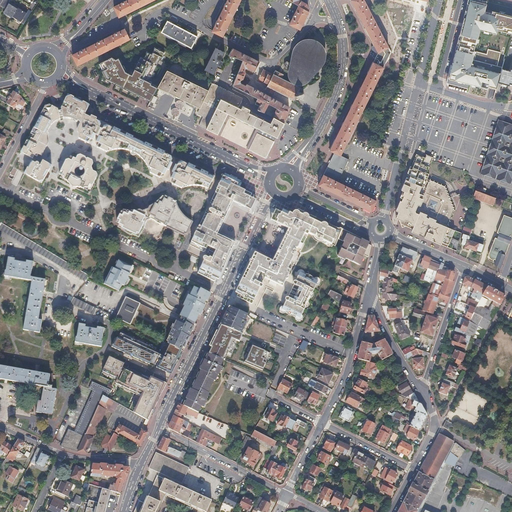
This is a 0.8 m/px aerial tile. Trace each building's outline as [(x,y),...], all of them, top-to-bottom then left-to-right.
[(9,0),(1,0),(0,2),(0,7),(4,10),(9,2),(10,0),(9,0)] [(113,7),(118,17),(152,0),(127,0),(117,5),(113,7)] [(212,30),(223,36),(223,34),(239,0),(227,0),(226,4),(217,21),(213,30),(212,30)] [(292,0),(293,0),(292,2),(298,6),(308,11),(306,4),(299,0),(298,0),(292,0)] [(385,62),(387,58),(390,52),(388,47),(387,48),(384,41),(364,0),(351,0),(353,4),(355,9),(360,19),(363,25),(371,42),(373,45),(371,46),(374,52),(374,54),(372,57),(374,58),(385,62)] [(496,35),(498,31),(511,34),(511,31),(511,8),(479,0),(468,0),(458,40),(475,44),(478,30),(496,35)] [(18,7),(9,2),(4,10),(3,12),(12,17),(12,16),(18,7)] [(299,29),(308,11),(298,6),(289,24),(299,29)] [(18,7),(12,16),(20,22),(22,20),(26,12),(18,7)] [(28,10),(26,12),(22,20),(25,21),(30,12),(28,10)] [(161,33),(191,48),(197,36),(188,32),(176,26),(167,21),(161,33)] [(72,55),(77,65),(129,39),(124,29),(120,31),(97,43),(74,54),(72,55)] [(500,73),(502,67),(497,66),(500,52),(489,49),(487,58),(484,58),(485,54),(473,51),(475,44),(458,40),(455,52),(456,52),(454,58),(453,59),(454,60),(453,63),(452,63),(452,65),(453,65),(448,83),(468,89),(469,85),(470,85),(485,88),(487,88),(488,87),(492,88),(496,88),(497,84),(499,77),(499,76),(500,73)] [(301,88),(299,87),(301,84),(310,77),(320,63),(322,60),(323,56),(323,51),(321,48),(318,44),(314,42),(310,41),(304,42),(301,44),(298,46),(296,49),(295,52),(291,72),(290,75),(291,79),(289,82),(281,78),(283,74),(276,70),(275,71),(274,70),(273,74),(262,68),(261,70),(261,69),(258,74),(259,75),(257,80),(268,86),(266,90),(267,90),(266,91),(274,95),(276,91),(292,99),(292,100),(293,101),(293,100),(295,101),(295,100),(296,100),(297,100),(298,100),(299,100),(300,99),(301,100),(301,98),(300,98),(302,94),(303,95),(304,94),(303,93),(303,92),(302,92),(301,92),(299,91),(301,88)] [(112,58),(100,64),(103,71),(102,71),(106,78),(114,82),(115,83),(115,84),(139,96),(145,99),(146,98),(150,99),(157,86),(151,83),(151,85),(146,82),(157,59),(158,60),(162,52),(152,47),(149,54),(144,51),(141,58),(138,57),(129,74),(124,72),(118,58),(115,60),(112,58)] [(225,52),(215,47),(204,69),(214,74),(218,67),(220,68),(222,61),(221,60),(225,52)] [(243,54),(232,49),(229,56),(244,63),(233,85),(258,99),(256,103),(260,106),(258,110),(264,113),(269,105),(277,109),(273,118),(282,122),(286,115),(289,107),(246,84),(243,85),(238,82),(237,81),(238,78),(240,78),(244,72),(243,70),(244,68),(246,67),(254,71),(259,62),(243,54)] [(384,66),(373,61),(371,65),(367,73),(363,80),(359,88),(355,96),(352,104),(348,112),(344,119),(340,127),(336,135),(332,143),(328,150),(334,152),(339,155),(346,142),(349,136),(384,66)] [(189,101),(201,107),(208,92),(165,70),(157,85),(169,91),(189,101)] [(499,77),(497,84),(508,86),(508,83),(510,82),(511,82),(511,71),(511,74),(509,75),(507,75),(500,73),(499,76),(499,77)] [(197,115),(202,117),(198,125),(200,126),(206,129),(217,135),(223,123),(227,115),(227,114),(244,121),(259,129),(275,137),(276,138),(282,127),(283,125),(284,123),(282,122),(273,118),(272,120),(271,122),(249,111),(249,110),(242,107),(242,108),(238,106),(242,99),(212,84),(208,92),(201,107),(197,115)] [(12,95),(11,94),(8,99),(10,100),(8,104),(14,107),(17,103),(23,106),(25,102),(21,96),(18,86),(14,92),(12,95)] [(99,121),(99,119),(91,115),(90,117),(87,116),(84,114),(89,105),(77,99),(67,94),(60,108),(63,119),(65,119),(68,119),(71,119),(74,121),(76,122),(77,120),(80,122),(78,126),(76,129),(77,130),(78,132),(78,133),(79,138),(88,142),(90,138),(92,140),(100,123),(99,121)] [(57,109),(46,103),(30,134),(32,135),(29,141),(27,140),(21,152),(32,158),(35,154),(38,156),(38,154),(41,156),(48,143),(48,140),(47,136),(48,134),(48,132),(49,129),(50,127),(52,124),(55,122),(57,121),(60,120),(57,109)] [(473,123),(476,116),(462,111),(459,118),(473,123)] [(511,124),(510,124),(509,123),(503,121),(502,121),(501,121),(498,120),(495,130),(494,131),(494,132),(493,135),(489,145),(489,146),(489,147),(484,161),(484,162),(483,162),(479,174),(483,175),(484,175),(485,176),(491,178),(492,178),(493,178),(498,180),(499,181),(500,181),(503,182),(506,183),(507,183),(508,184),(511,185),(511,124)] [(446,130),(448,125),(436,121),(434,125),(446,130)] [(148,168),(148,170),(149,171),(149,172),(153,175),(157,177),(159,173),(163,174),(170,159),(169,156),(169,153),(164,151),(153,146),(143,141),(133,136),(123,131),(113,126),(108,124),(106,124),(103,125),(95,141),(98,142),(96,146),(106,151),(107,150),(108,151),(111,150),(114,149),(118,149),(123,149),(127,150),(131,152),(136,154),(138,156),(140,157),(142,159),(144,162),(146,164),(147,166),(148,168)] [(257,133),(273,141),(274,139),(275,137),(259,129),(258,131),(257,133)] [(249,150),(265,158),(270,147),(273,141),(257,133),(254,139),(249,150)] [(365,208),(372,211),(377,201),(338,182),(348,159),(342,156),(339,155),(334,152),(333,155),(318,185),(323,188),(334,193),(345,198),(362,206),(365,208)] [(433,157),(425,154),(424,157),(416,153),(405,180),(401,190),(404,191),(396,211),(399,212),(397,215),(398,217),(399,219),(405,221),(406,225),(410,224),(414,225),(413,229),(425,234),(425,237),(441,243),(448,226),(447,226),(449,224),(448,223),(454,208),(453,208),(454,206),(453,206),(453,204),(451,203),(452,201),(450,200),(451,198),(449,197),(450,195),(448,194),(449,192),(447,191),(448,190),(446,189),(446,187),(444,186),(445,185),(427,178),(429,173),(427,172),(431,160),(433,157)] [(68,159),(65,160),(57,176),(65,180),(65,181),(67,182),(68,183),(69,184),(70,185),(71,186),(72,186),(73,187),(75,187),(77,187),(78,188),(79,187),(89,192),(96,175),(96,173),(92,171),(90,167),(92,164),(91,161),(79,155),(77,156),(75,159),(72,157),(71,161),(68,159)] [(35,163),(31,161),(29,164),(24,174),(41,184),(51,165),(43,160),(40,166),(39,165),(39,164),(38,163),(37,162),(36,162),(35,163)] [(180,161),(178,162),(170,178),(173,179),(172,183),(181,188),(182,187),(184,186),(187,185),(190,185),(192,185),(197,185),(201,186),(206,188),(213,175),(205,171),(183,161),(180,161)] [(229,176),(224,173),(210,202),(212,209),(213,209),(212,211),(209,209),(208,212),(211,214),(210,215),(209,215),(203,217),(189,246),(204,253),(207,247),(208,248),(209,248),(205,257),(204,257),(203,258),(202,259),(202,260),(202,261),(203,262),(200,268),(197,273),(214,282),(215,280),(217,281),(221,272),(226,262),(230,253),(234,244),(215,235),(224,217),(232,200),(244,206),(250,209),(255,199),(249,196),(250,194),(244,191),(245,189),(245,188),(244,186),(243,185),(243,184),(241,183),(242,182),(236,179),(237,178),(230,175),(229,176)] [(495,198),(476,190),(473,198),(493,205),(495,198)] [(118,227),(137,237),(139,233),(142,231),(143,227),(143,225),(146,220),(149,220),(150,219),(155,222),(157,225),(160,226),(163,226),(174,231),(176,232),(185,236),(191,223),(188,221),(186,219),(184,218),(183,216),(182,214),(181,213),(180,212),(179,211),(178,208),(177,207),(177,206),(177,204),(176,204),(176,203),(164,197),(164,198),(163,197),(160,201),(158,203),(157,205),(155,207),(153,208),(150,209),(147,211),(146,211),(144,212),(140,212),(136,213),(132,213),(128,212),(125,211),(122,210),(122,211),(120,210),(114,222),(119,225),(118,227)] [(248,209),(238,204),(237,206),(247,212),(248,209)] [(486,205),(484,211),(498,216),(500,210),(486,205)] [(337,238),(342,228),(340,227),(340,228),(339,227),(338,228),(334,226),(325,222),(320,219),(317,218),(311,215),(310,214),(310,213),(304,210),(304,211),(303,211),(301,210),(298,209),(298,210),(295,210),(294,212),(293,214),(290,212),(288,215),(282,212),(276,209),(272,218),(278,221),(290,228),(287,235),(289,237),(302,243),(308,232),(314,235),(313,238),(331,246),(332,245),(334,246),(337,238)] [(477,209),(472,223),(479,225),(483,211),(477,209)] [(511,234),(511,209),(511,212),(511,218),(503,215),(497,233),(499,234),(497,239),(495,238),(488,254),(489,257),(490,259),(492,261),(493,259),(495,260),(493,264),(499,267),(509,243),(506,242),(508,237),(511,238),(511,234)] [(88,276),(0,222),(0,229),(84,282),(87,278),(88,276)] [(448,226),(441,243),(443,244),(448,246),(449,244),(453,235),(455,229),(451,227),(448,226)] [(367,241),(342,228),(337,238),(344,242),(337,254),(357,265),(363,254),(365,255),(368,257),(370,245),(369,245),(368,244),(369,242),(367,241)] [(470,235),(463,233),(461,237),(462,237),(461,243),(465,245),(464,247),(476,250),(476,249),(481,251),(483,244),(468,239),(470,235)] [(460,238),(453,235),(449,244),(456,248),(460,238)] [(289,237),(275,265),(258,257),(258,258),(255,257),(237,293),(236,296),(237,296),(251,303),(264,277),(269,279),(267,282),(274,286),(276,283),(282,286),(285,278),(287,278),(287,275),(302,243),(289,237)] [(399,254),(406,257),(409,249),(402,246),(399,254)] [(409,249),(406,257),(413,260),(414,261),(417,253),(409,249)] [(406,257),(399,254),(394,266),(395,266),(393,269),(397,271),(398,267),(401,268),(406,257)] [(431,259),(424,256),(420,264),(423,265),(423,267),(427,269),(431,259)] [(14,259),(7,257),(5,271),(4,271),(3,276),(31,281),(32,277),(31,277),(30,277),(33,262),(25,261),(25,263),(14,261),(14,259)] [(408,271),(413,260),(406,257),(401,268),(408,271)] [(132,265),(118,258),(113,268),(111,267),(103,283),(117,290),(120,284),(122,285),(127,275),(132,265)] [(440,263),(431,259),(427,269),(425,274),(423,280),(433,283),(434,280),(431,279),(432,276),(435,277),(440,263)] [(443,264),(440,263),(435,277),(434,280),(433,283),(428,294),(437,297),(447,301),(455,278),(453,277),(454,274),(446,271),(446,272),(441,269),(443,264)] [(388,271),(381,269),(380,276),(391,278),(392,273),(388,272),(388,271)] [(318,280),(300,271),(296,279),(295,279),(294,279),(293,280),(293,281),(293,282),(294,283),(288,296),(287,295),(286,296),(285,297),(285,298),(285,299),(286,300),(282,307),(300,316),(306,305),(305,303),(311,291),(313,290),(318,280)] [(391,278),(380,276),(379,280),(384,281),(382,288),(379,288),(379,293),(383,293),(392,294),(392,289),(390,289),(392,281),(396,282),(396,280),(391,278)] [(467,276),(465,278),(463,284),(465,285),(464,287),(466,288),(467,289),(469,291),(475,280),(467,276)] [(44,288),(45,280),(32,277),(31,281),(23,329),(40,333),(42,324),(42,320),(38,320),(39,316),(43,293),(44,288)] [(475,280),(469,291),(472,293),(471,296),(480,300),(487,287),(478,282),(475,280)] [(358,287),(352,284),(351,287),(348,286),(345,292),(348,293),(348,294),(353,297),(358,287)] [(188,288),(186,287),(179,303),(179,305),(180,307),(182,307),(181,309),(180,312),(179,314),(182,316),(194,322),(195,319),(195,318),(198,319),(209,296),(205,294),(206,292),(197,287),(189,287),(188,288)] [(501,294),(487,287),(480,300),(478,303),(478,304),(480,306),(483,300),(483,298),(484,296),(493,301),(500,305),(505,296),(501,294)] [(341,294),(331,289),(328,294),(338,299),(341,294)] [(437,297),(428,294),(422,310),(432,314),(434,306),(437,297)] [(140,304),(125,296),(115,317),(131,325),(136,314),(140,304)] [(411,296),(408,296),(408,300),(404,299),(403,306),(411,306),(411,296)] [(97,308),(73,297),(70,303),(94,315),(97,308)] [(478,303),(468,299),(466,304),(470,306),(476,308),(478,304),(478,303)] [(351,303),(343,300),(340,311),(349,313),(351,303)] [(478,304),(476,308),(470,321),(464,334),(470,336),(478,339),(481,340),(500,305),(493,301),(488,310),(480,306),(478,304)] [(470,321),(476,308),(470,306),(468,312),(465,319),(470,321)] [(231,308),(230,307),(221,325),(241,333),(249,317),(247,317),(246,314),(231,308)] [(422,310),(414,307),(412,314),(416,316),(417,314),(426,317),(421,332),(431,335),(435,326),(438,316),(435,315),(432,314),(422,310)] [(395,309),(388,309),(388,314),(390,314),(390,316),(390,318),(398,317),(398,314),(396,314),(395,309)] [(179,322),(176,320),(165,341),(183,350),(193,329),(196,323),(194,322),(182,316),(181,319),(179,322)] [(371,316),(369,316),(365,332),(380,331),(374,316),(371,316)] [(347,320),(337,317),(335,325),(345,327),(347,320)] [(464,334),(470,321),(465,319),(460,330),(457,328),(457,330),(456,331),(464,334)] [(86,324),(78,323),(76,337),(75,337),(74,342),(101,347),(102,341),(101,341),(104,327),(97,326),(97,325),(92,324),(91,329),(88,328),(85,328),(86,324)] [(401,326),(399,324),(394,326),(397,332),(399,336),(401,340),(410,336),(406,328),(405,329),(403,325),(401,327),(401,326)] [(238,341),(241,333),(221,325),(218,331),(217,331),(209,346),(211,347),(208,354),(224,360),(226,356),(229,357),(236,340),(238,341)] [(345,327),(335,325),(333,332),(343,335),(345,327)] [(171,374),(183,350),(165,341),(163,340),(159,348),(120,330),(117,338),(115,337),(111,346),(124,352),(125,351),(128,352),(133,355),(132,356),(149,364),(150,362),(153,364),(157,365),(156,367),(171,374)] [(464,334),(456,331),(454,337),(452,343),(464,348),(465,343),(467,344),(470,336),(464,334)] [(371,346),(362,343),(358,359),(367,361),(369,362),(371,354),(377,353),(381,360),(392,354),(386,344),(382,337),(377,339),(379,342),(375,343),(377,348),(370,350),(371,346)] [(310,344),(303,341),(301,343),(300,346),(299,348),(304,351),(308,345),(309,345),(310,344)] [(409,348),(408,347),(401,350),(404,355),(415,349),(413,345),(409,348)] [(270,353),(253,346),(245,362),(263,370),(270,353)] [(415,349),(404,355),(405,357),(407,359),(418,352),(422,354),(428,357),(430,353),(416,348),(415,349)] [(464,354),(455,350),(454,354),(453,357),(456,359),(455,363),(459,364),(461,361),(464,354)] [(224,360),(208,354),(205,360),(204,360),(202,364),(199,370),(201,370),(192,390),(190,389),(188,394),(185,399),(186,400),(183,406),(199,413),(202,408),(203,408),(210,393),(208,393),(214,381),(215,382),(223,367),(221,367),(224,360)] [(338,359),(327,355),(324,363),(335,367),(338,359)] [(135,371),(122,365),(123,363),(109,357),(103,371),(117,377),(114,382),(142,395),(134,412),(135,413),(138,415),(140,416),(143,418),(145,419),(146,419),(148,420),(162,392),(166,383),(152,376),(150,378),(135,371)] [(422,358),(413,359),(414,368),(415,368),(422,367),(423,366),(423,362),(422,358)] [(369,362),(367,361),(365,370),(361,369),(359,374),(373,378),(376,367),(375,366),(375,364),(369,362)] [(457,368),(449,365),(447,370),(446,375),(453,378),(457,368)] [(0,379),(2,380),(7,381),(16,382),(21,384),(30,385),(34,386),(43,387),(42,394),(41,402),(38,401),(36,412),(52,415),(56,389),(47,388),(50,375),(36,373),(24,370),(9,368),(0,366),(0,379)] [(332,374),(321,369),(317,378),(327,383),(332,374)] [(292,384),(283,379),(277,389),(287,394),(292,384)] [(366,383),(358,379),(356,384),(354,388),(363,393),(367,385),(365,384),(366,383)] [(458,384),(445,379),(443,383),(441,387),(439,392),(447,395),(450,386),(456,388),(458,384)] [(111,391),(111,389),(92,381),(89,387),(93,390),(74,431),(68,428),(61,445),(61,446),(78,452),(86,453),(93,439),(106,410),(109,411),(114,401),(107,397),(111,391)] [(328,388),(317,382),(313,388),(322,393),(324,395),(328,388)] [(406,383),(398,387),(402,394),(400,395),(409,399),(421,404),(414,392),(412,393),(409,388),(406,383)] [(308,393),(298,387),(293,395),(304,401),(308,393)] [(322,393),(313,388),(311,387),(309,391),(311,392),(306,401),(313,405),(318,396),(320,397),(322,393)] [(364,399),(351,393),(346,402),(356,407),(359,400),(363,402),(364,399)] [(410,426),(419,431),(419,430),(420,430),(421,429),(422,427),(421,426),(427,415),(421,404),(409,399),(405,407),(410,409),(411,408),(415,410),(414,411),(416,412),(410,426)] [(119,404),(114,401),(109,411),(113,414),(119,404)] [(199,413),(183,406),(178,404),(174,413),(173,415),(180,418),(181,416),(182,414),(184,416),(186,413),(197,418),(199,413)] [(273,410),(267,407),(262,416),(272,421),(276,413),(273,411),(273,410)] [(347,409),(344,407),(339,417),(344,420),(348,422),(354,412),(351,411),(352,409),(348,408),(347,409)] [(405,418),(396,413),(394,418),(397,419),(403,422),(405,418)] [(180,418),(173,415),(171,421),(182,426),(186,428),(189,423),(189,422),(180,418)] [(283,417),(280,415),(276,423),(283,427),(284,426),(292,430),(296,423),(296,422),(284,416),(283,417)] [(298,419),(296,422),(296,423),(305,428),(307,424),(298,419)] [(446,420),(442,427),(448,429),(449,427),(452,427),(453,424),(446,420)] [(182,426),(171,421),(169,424),(168,426),(168,427),(169,428),(178,433),(182,426)] [(372,423),(367,421),(362,431),(364,432),(366,433),(372,423)] [(375,425),(372,423),(366,433),(368,434),(370,435),(375,425)] [(147,433),(148,431),(142,428),(138,435),(136,434),(133,432),(131,431),(128,429),(125,427),(122,426),(119,424),(118,426),(115,431),(120,434),(140,445),(147,433)] [(419,431),(411,427),(407,435),(414,439),(416,435),(419,431)] [(202,429),(196,442),(204,446),(206,443),(205,442),(206,439),(219,445),(222,438),(202,429)] [(389,435),(380,430),(375,439),(380,441),(385,444),(389,435)] [(263,435),(254,431),(252,436),(274,447),(276,443),(277,442),(270,438),(266,437),(263,435)] [(112,437),(106,448),(104,452),(106,453),(108,450),(110,451),(119,435),(114,432),(112,437)] [(106,448),(112,437),(107,434),(101,445),(106,448)] [(455,443),(438,434),(413,483),(397,511),(427,511),(426,511),(425,511),(418,511),(440,468),(439,468),(443,460),(445,461),(444,462),(454,466),(456,462),(465,450),(455,443)] [(168,439),(163,436),(158,448),(178,458),(180,453),(169,447),(167,448),(166,446),(169,444),(170,442),(169,442),(171,439),(169,438),(168,439)] [(296,442),(290,438),(286,446),(294,450),(296,446),(295,445),(296,442)] [(21,440),(18,439),(12,448),(19,452),(25,442),(21,440)] [(331,441),(327,440),(323,448),(330,452),(334,443),(331,441)] [(7,444),(3,441),(0,445),(0,453),(2,450),(7,453),(11,447),(7,444)] [(342,443),(339,441),(335,449),(341,452),(345,444),(342,443)] [(412,446),(401,441),(397,450),(407,455),(410,451),(412,446)] [(277,444),(276,443),(274,447),(267,460),(267,459),(263,468),(267,470),(266,472),(273,475),(278,466),(269,461),(277,444)] [(349,447),(345,444),(341,452),(347,455),(348,453),(351,455),(354,450),(349,447)] [(262,454),(248,447),(242,460),(253,466),(257,458),(259,459),(262,454)] [(19,452),(12,448),(9,453),(13,455),(16,457),(17,454),(19,452)] [(42,451),(38,449),(31,461),(44,467),(49,456),(41,452),(42,451)] [(366,455),(354,449),(354,450),(351,455),(350,457),(354,459),(352,462),(363,467),(364,466),(367,467),(371,460),(368,458),(365,457),(366,455)] [(332,455),(324,450),(323,453),(321,452),(318,459),(327,464),(332,455)] [(181,451),(180,453),(178,458),(183,460),(186,453),(181,451)] [(189,469),(156,453),(155,455),(149,468),(150,468),(152,469),(159,472),(182,484),(183,482),(185,479),(186,476),(187,474),(188,471),(189,469)] [(9,461),(5,459),(1,466),(5,468),(9,461)] [(375,462),(371,460),(367,467),(371,469),(375,462)] [(125,482),(127,474),(129,469),(129,468),(128,467),(123,466),(122,466),(115,465),(115,466),(111,466),(108,466),(107,464),(100,464),(99,464),(92,464),(91,463),(87,463),(86,470),(88,470),(88,474),(100,476),(100,473),(106,474),(106,475),(110,476),(110,474),(115,475),(115,477),(118,478),(118,480),(125,482)] [(320,469),(313,465),(309,472),(317,476),(320,469)] [(84,470),(77,466),(71,478),(79,482),(84,470)] [(285,469),(278,466),(273,475),(279,479),(285,469)] [(14,470),(9,467),(6,473),(10,476),(9,479),(13,481),(18,472),(14,470)] [(397,473),(387,468),(382,477),(392,483),(394,478),(397,473)] [(165,478),(157,475),(154,483),(152,487),(149,494),(148,497),(145,503),(139,500),(135,509),(133,511),(157,511),(159,509),(163,501),(165,496),(173,499),(201,511),(205,511),(212,500),(181,486),(172,482),(165,478)] [(306,479),(302,488),(306,491),(308,488),(311,490),(315,483),(314,483),(315,479),(309,476),(307,480),(306,479)] [(72,484),(62,479),(56,492),(67,497),(72,484)] [(120,494),(125,482),(118,480),(116,484),(114,483),(114,486),(111,485),(109,490),(111,491),(116,492),(120,494)] [(394,486),(384,481),(380,490),(390,495),(392,491),(394,486)] [(324,499),(329,489),(330,487),(323,484),(319,492),(321,494),(320,497),(324,499)] [(105,489),(103,488),(99,502),(89,500),(85,511),(104,511),(110,494),(110,493),(111,491),(109,490),(105,489)] [(330,502),(335,493),(329,489),(324,499),(320,506),(323,508),(327,501),(328,502),(328,501),(330,502)] [(344,495),(336,491),(335,493),(330,502),(338,506),(344,495)] [(231,495),(228,493),(223,502),(234,507),(238,498),(234,496),(234,497),(231,495)] [(357,497),(353,494),(350,500),(347,506),(352,508),(357,497)] [(29,500),(19,495),(14,505),(23,510),(29,500)] [(264,499),(259,496),(251,511),(255,511),(256,511),(258,511),(269,511),(270,509),(269,509),(271,504),(263,501),(264,499)] [(84,500),(76,497),(73,503),(76,505),(80,507),(84,500)] [(253,502),(243,497),(239,505),(240,506),(238,510),(241,511),(246,511),(247,510),(249,510),(253,502)] [(350,500),(346,497),(341,507),(345,509),(347,506),(350,500)] [(64,503),(54,498),(49,509),(54,511),(66,511),(67,511),(62,509),(64,503)]
